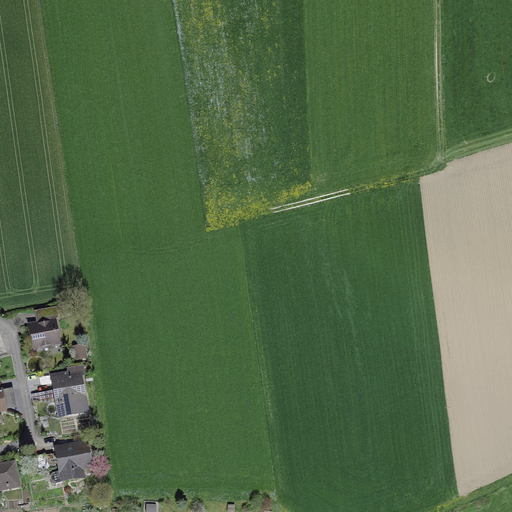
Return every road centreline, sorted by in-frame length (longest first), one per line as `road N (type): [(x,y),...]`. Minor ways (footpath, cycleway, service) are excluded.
road 1 (track): [(435,0),(442,148),(435,168),(274,210)]
road 2 (residential): [(0,322),(11,331),(32,431),(28,443),(0,449)]
